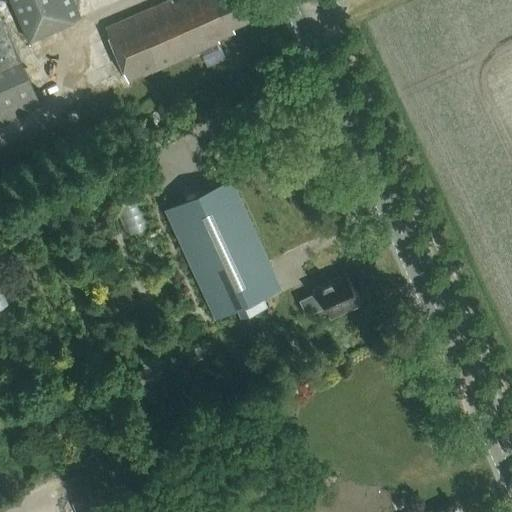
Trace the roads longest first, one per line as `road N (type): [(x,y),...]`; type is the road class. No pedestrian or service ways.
road 1 (tertiary): [(511,487),(296,20)]
road 2 (track): [(296,20),(0,157)]
